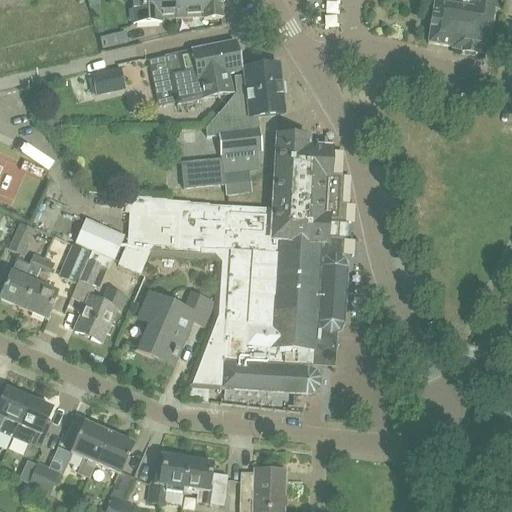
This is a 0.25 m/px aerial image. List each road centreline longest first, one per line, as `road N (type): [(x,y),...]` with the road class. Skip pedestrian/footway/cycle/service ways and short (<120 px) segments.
road 1 (tertiary): [(440,394),(391,285),(352,141),(310,67)]
road 2 (residential): [(0,346),(85,385),(317,437)]
road 3 (residential): [(0,86),(281,15)]
road 4 (residential): [(511,84),(353,49)]
road 5 (residential): [(317,437),(392,447),(454,420)]
